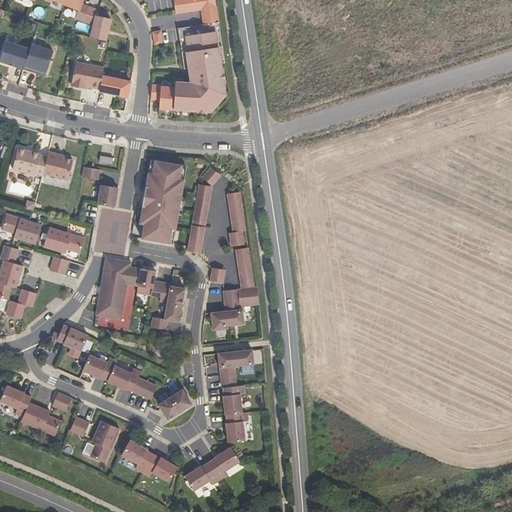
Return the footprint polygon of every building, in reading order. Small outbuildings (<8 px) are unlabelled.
[(83,0),(67,0),(65,4),(79,10),(76,18),(84,22),(90,6),(82,3),(83,0)] [(173,0),(176,13),(201,10),(203,25),(178,28),(184,69),(189,68),(191,82),(175,82),(175,87),(161,87),(161,85),(151,84),(151,99),(160,100),(160,109),(197,111),(197,113),(207,113),(207,109),(220,94),(225,93),(224,84),(226,84),(223,69),(222,69),(221,64),(225,63),(214,0),(173,0)] [(90,6),(84,22),(94,25),(91,37),(106,41),(111,18),(97,15),(99,9),(90,6)] [(161,31),(153,32),(155,45),(163,43),(161,31)] [(0,59),(0,61),(24,69),(30,49),(6,41),(0,59)] [(30,49),(24,69),(31,72),(32,68),(46,73),(53,51),(32,44),(30,49)] [(102,76),(104,68),(76,62),(71,86),(81,88),(82,86),(87,87),(100,89),(102,76)] [(45,76),(46,73),(32,68),(31,72),(45,76)] [(131,81),(102,76),(100,89),(99,91),(128,97),(131,81)] [(43,173),(47,157),(40,155),(40,154),(18,149),(13,170),(35,176),(35,174),(43,176),(43,173)] [(58,155),(49,152),(47,157),(43,173),(68,180),(73,160),(63,158),(57,156),(58,155)] [(112,165),(113,158),(100,156),(99,163),(112,165)] [(182,165),(155,161),(153,174),(148,173),(139,223),(144,224),(142,239),(169,244),(172,229),(175,230),(184,179),(180,179),(182,165)] [(97,180),(99,170),(84,167),(82,177),(97,180)] [(211,167),(202,178),(212,187),(221,176),(211,167)] [(118,188),(101,185),(97,204),(114,207),(118,188)] [(198,185),(192,223),(205,225),(212,187),(198,185)] [(231,246),(244,244),(242,232),(246,231),(241,192),(228,194),(233,233),(229,233),(231,246)] [(31,211),(33,203),(26,200),(23,208),(31,211)] [(40,248),(46,228),(9,215),(3,231),(18,236),(16,240),(40,248)] [(191,226),(186,252),(199,254),(204,228),(191,226)] [(88,240),(52,229),(46,249),(68,256),(70,251),(83,256),(88,240)] [(19,250),(4,245),(0,259),(4,260),(15,263),(19,250)] [(240,290),(253,288),(249,248),(236,249),(240,290)] [(138,286),(141,268),(130,267),(131,262),(106,258),(96,315),(121,319),(127,284),(138,286)] [(70,263),(56,259),(52,273),(66,277),(70,263)] [(23,266),(15,263),(4,260),(0,272),(0,297),(1,298),(8,300),(12,287),(17,288),(23,266)] [(151,295),(161,297),(163,283),(154,281),(155,271),(141,268),(138,286),(152,288),(151,295)] [(225,271),(212,269),(209,282),(223,284),(225,271)] [(168,303),(182,305),(185,289),(171,286),(171,284),(163,283),(161,297),(160,301),(168,303)] [(239,300),(240,307),(259,305),(257,288),(253,288),(240,290),(238,290),(239,300)] [(36,294),(22,289),(18,303),(25,306),(32,308),(36,294)] [(224,291),(225,301),(239,300),(238,290),(224,291)] [(226,312),(227,326),(244,324),(243,310),(240,310),(240,307),(239,300),(225,301),(226,312)] [(25,306),(18,303),(11,301),(7,315),(21,319),(25,306)] [(182,305),(168,303),(165,319),(153,317),(151,327),(165,330),(167,320),(179,322),(182,305)] [(226,312),(211,313),(213,330),(227,329),(227,326),(226,312)] [(81,351),(88,336),(63,325),(60,334),(55,332),(53,338),(64,343),(64,344),(81,351)] [(221,378),(236,376),(235,367),(254,365),(253,350),(219,353),(221,378)] [(108,380),(114,366),(116,361),(109,358),(107,363),(89,355),(83,371),(100,378),(101,377),(108,380)] [(132,391),(138,378),(141,372),(134,369),(132,374),(114,366),(108,380),(107,382),(125,389),(125,388),(132,391)] [(237,386),(236,376),(221,378),(222,388),(223,388),(237,386)] [(142,395),(148,382),(138,378),(132,391),(142,395)] [(157,386),(148,382),(142,395),(151,400),(157,386)] [(24,416),(29,403),(32,398),(24,395),(25,394),(7,386),(0,401),(18,408),(16,413),(24,416)] [(226,415),(242,414),(241,394),(245,394),(245,386),(237,386),(223,388),(225,415),(226,415)] [(182,390),(170,397),(180,412),(192,404),(182,390)] [(71,399),(58,393),(52,406),(65,412),(71,399)] [(180,412),(170,397),(158,405),(167,420),(180,412)] [(50,412),(29,403),(24,416),(21,422),(54,437),(61,422),(48,416),(50,412)] [(242,414),(226,415),(228,442),(245,441),(244,421),(248,421),(248,413),(242,414)] [(89,424),(76,417),(70,431),(84,437),(89,424)] [(120,429),(102,421),(93,440),(97,442),(91,455),(105,461),(120,429)] [(143,473),(153,455),(146,451),(147,450),(130,440),(122,455),(138,465),(136,469),(143,473)] [(240,461),(231,447),(208,463),(220,480),(227,476),(224,472),(240,461)] [(160,459),(153,455),(143,473),(150,477),(152,473),(169,482),(177,467),(161,457),(160,459)] [(213,485),(220,480),(208,463),(202,467),(201,466),(185,477),(194,491),(210,481),(213,485)]
